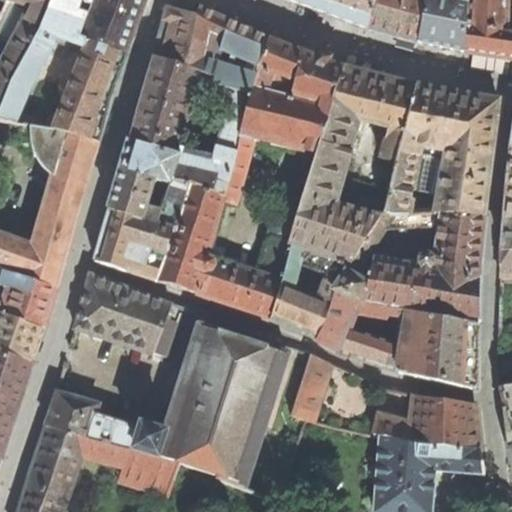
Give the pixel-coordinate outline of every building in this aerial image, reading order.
[(0,0),(0,18),(6,5),(8,0),(0,0)] [(0,118),(16,81),(23,65),(43,29),(44,29),(54,0),(8,0),(6,5),(0,18),(0,118)] [(54,0),(44,29),(43,29),(23,65),(16,81),(0,118),(0,121),(17,124),(30,93),(57,38),(79,46),(95,0),(54,0)] [(89,40),(127,56),(137,29),(146,0),(95,0),(79,46),(86,48),(89,40)] [(324,14),(369,30),(375,0),(287,0),(288,1),(324,14)] [(375,0),(369,30),(395,38),(418,44),(425,0),(375,0)] [(425,0),(418,44),(442,49),(464,53),(468,0),(425,0)] [(494,58),(511,60),(511,32),(507,31),(507,0),(468,0),(464,53),(494,58)] [(268,39),(230,23),(199,10),(197,17),(168,9),(153,58),(210,75),(207,83),(252,96),(268,39)] [(307,54),(268,39),(252,96),(253,97),(241,141),(240,140),(227,187),(223,198),(214,195),(189,188),(175,231),(174,231),(166,253),(165,254),(157,282),(196,295),(270,322),(281,283),(291,243),(308,186),(291,180),(283,186),(257,274),(207,257),(223,202),(235,206),(255,137),(318,154),(344,69),(332,64),(307,54)] [(121,72),(127,56),(89,40),(86,48),(53,130),(98,145),(109,104),(121,72)] [(207,83),(210,75),(153,58),(140,105),(130,141),(181,155),(171,181),(190,186),(189,188),(214,195),(217,184),(227,187),(240,140),(241,141),(253,97),(252,96),(207,83)] [(352,153),(349,152),(360,122),(388,129),(381,160),(396,164),(400,147),(402,145),(415,87),(383,78),(344,69),(318,154),(308,186),(291,243),(281,283),(270,322),(317,340),(334,292),(335,290),(346,272),(382,217),(336,204),(352,153)] [(458,94),(415,87),(402,145),(400,147),(396,164),(385,215),(394,218),(409,217),(420,148),(434,150),(432,161),(426,160),(420,192),(437,195),(434,215),(442,215),(484,217),(491,154),(498,102),(458,94)] [(0,272),(14,277),(58,289),(67,250),(98,145),(53,130),(31,127),(30,136),(31,144),(33,150),(36,156),(39,161),(42,165),(47,170),(53,174),(29,251),(0,240),(0,272)] [(171,181),(181,155),(130,141),(119,177),(110,210),(144,221),(174,231),(175,231),(189,188),(190,186),(171,181)] [(511,154),(509,176),(502,250),(511,250),(511,154)] [(174,231),(144,221),(110,210),(103,235),(95,262),(157,282),(165,254),(166,253),(174,231)] [(448,322),(478,327),(478,273),(479,266),(484,217),(442,215),(434,215),(409,217),(394,218),(385,215),(383,215),(382,217),(346,272),(335,290),(334,292),(363,305),(403,311),(445,319),(448,322)] [(501,266),(501,283),(511,283),(511,250),(502,250),(501,266)] [(0,314),(44,331),(50,312),(51,309),(58,289),(14,277),(0,272),(0,314)] [(83,303),(76,330),(153,356),(158,343),(164,345),(178,307),(91,276),(83,303)] [(385,367),(390,371),(435,383),(476,390),(477,349),(478,327),(448,322),(445,319),(403,311),(363,305),(334,292),(317,340),(355,359),(367,363),(385,367)] [(36,357),(44,331),(0,314),(0,354),(32,366),(36,357)] [(200,328),(166,434),(158,460),(179,466),(216,477),(215,480),(244,491),(286,356),(244,342),(200,328)] [(0,466),(15,421),(32,366),(0,354),(0,466)] [(332,366),(311,356),(292,416),(315,424),(332,366)] [(511,426),(511,387),(500,389),(505,410),(509,427),(511,426)] [(87,441),(134,454),(142,429),(96,415),(99,406),(57,393),(46,428),(87,441)] [(374,437),(380,438),(409,443),(480,449),(475,406),(430,400),(413,396),(409,423),(378,416),(374,437)] [(142,429),(134,454),(158,461),(158,460),(166,434),(142,427),(142,429)] [(38,452),(19,511),(64,511),(70,497),(82,458),(123,469),(119,482),(166,498),(167,498),(179,466),(158,460),(158,461),(134,454),(87,441),(46,428),(38,452)] [(482,462),(480,449),(409,443),(380,438),(374,511),(431,511),(435,471),(485,476),(482,462)]
